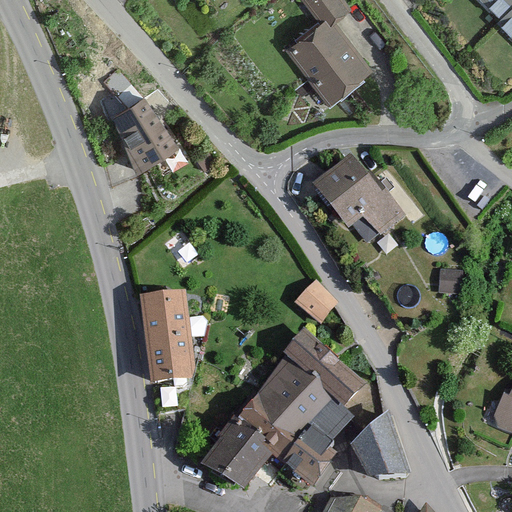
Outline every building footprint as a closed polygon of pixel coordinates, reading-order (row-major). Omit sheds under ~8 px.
[(309,0),(323,17),(285,46),(328,102),(370,70),(335,25),(351,12),(341,0),(309,0)] [(511,0),(477,0),(498,19),(493,24),(511,41),(511,0)] [(152,86),(115,112),(136,173),(179,146),(166,126),(169,109),(152,86)] [(351,159),(313,190),(348,233),(362,221),(377,239),(401,220),(351,159)] [(343,306),(316,282),(293,308),(320,332),(343,306)] [(184,296),(141,300),(151,384),(193,380),(184,296)] [(364,386),(303,336),(280,359),(286,362),(201,465),(246,489),(271,457),(313,490),(336,453),(328,447),(356,417),(344,407),(364,386)] [(511,378),(491,423),(511,432),(511,378)] [(411,475),(388,409),(351,448),(368,478),(411,475)] [(383,511),(384,510),(359,497),(351,511),(383,511)] [(435,511),(427,503),(421,511),(435,511)]
